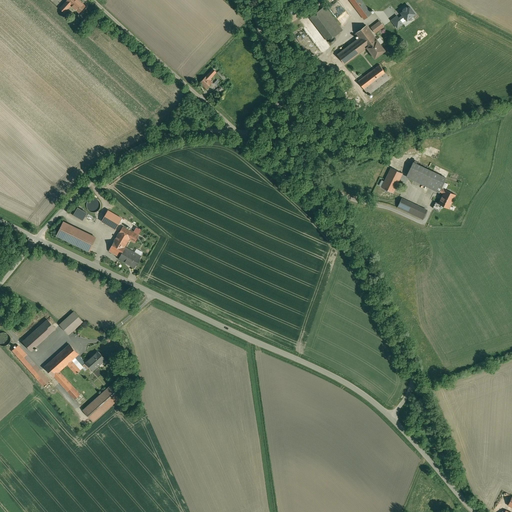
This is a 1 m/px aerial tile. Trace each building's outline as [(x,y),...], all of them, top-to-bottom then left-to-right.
[(67,0),(60,8),(64,13),(71,5),(75,0),(67,0)] [(78,0),(75,0),(71,5),(79,13),(85,6),(78,0)] [(371,14),(361,0),(350,0),(364,19),(371,14)] [(296,5),(285,12),(288,17),(299,11),(296,5)] [(340,27),(324,6),(321,9),(336,30),(340,27)] [(401,14),(408,23),(416,17),(410,8),(401,14)] [(336,30),(321,9),(310,17),(328,41),(339,33),(336,30)] [(392,21),(398,29),(404,25),(398,17),(392,21)] [(379,20),(369,27),(374,33),(384,26),(379,20)] [(385,51),(366,25),(356,33),(359,37),(367,48),(375,58),(385,51)] [(359,37),(337,54),(345,64),(367,48),(359,37)] [(403,41),(396,46),(401,53),(408,48),(403,41)] [(379,65),(358,81),(368,95),(390,78),(379,65)] [(206,89),(213,83),(209,79),(216,72),(212,69),(199,82),(206,89)] [(223,80),(225,78),(218,71),(216,73),(223,80)] [(446,178),(413,162),(406,176),(439,192),(441,188),(446,178)] [(401,173),(391,168),(381,187),(392,192),(401,173)] [(456,195),(445,189),(445,190),(441,188),(439,192),(443,193),(438,203),(449,209),(456,195)] [(427,210),(402,198),(396,211),(421,223),(427,210)] [(82,220),(86,211),(75,207),(72,216),(82,220)] [(121,221),(113,217),(111,220),(104,215),(100,221),(115,230),(121,221)] [(123,227),(109,251),(120,257),(125,248),(124,247),(129,239),(135,242),(139,236),(123,227)] [(100,243),(84,235),(83,238),(80,244),(95,252),(100,243)] [(83,238),(77,236),(75,241),(80,244),(83,238)] [(131,251),(125,248),(120,257),(119,258),(134,267),(141,256),(131,251)] [(58,325),(68,335),(82,321),(72,311),(58,325)] [(47,319),(23,342),(31,350),(55,328),(47,319)] [(1,332),(0,333),(0,332),(0,345),(1,346),(2,346),(3,346),(4,346),(5,346),(6,345),(7,345),(8,344),(9,343),(9,342),(10,341),(10,340),(10,339),(10,338),(10,337),(9,336),(9,335),(8,335),(8,334),(7,333),(6,333),(5,333),(4,332),(3,332),(2,332),(1,332)] [(69,344),(45,366),(53,376),(54,376),(74,399),(80,394),(59,371),(67,364),(76,374),(77,372),(78,373),(79,372),(78,372),(84,366),(87,369),(90,367),(86,362),(85,363),(83,360),(78,354),(69,344)] [(50,380),(18,345),(12,350),(43,386),(50,380)] [(98,351),(86,362),(90,367),(93,370),(105,359),(98,351)] [(110,386),(84,410),(93,421),(120,397),(110,386)]
